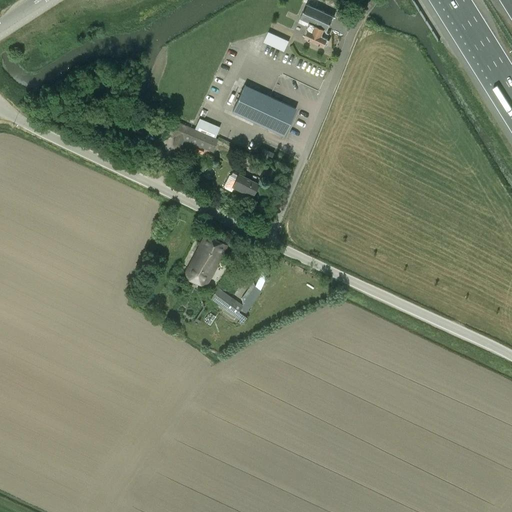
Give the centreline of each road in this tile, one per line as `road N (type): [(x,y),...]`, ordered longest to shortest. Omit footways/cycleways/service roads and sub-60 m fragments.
road 1 (unclassified): [(268,241),(0,110)]
road 2 (unclassified): [(511,357),(268,241)]
road 3 (unclassified): [(268,241),(353,36)]
